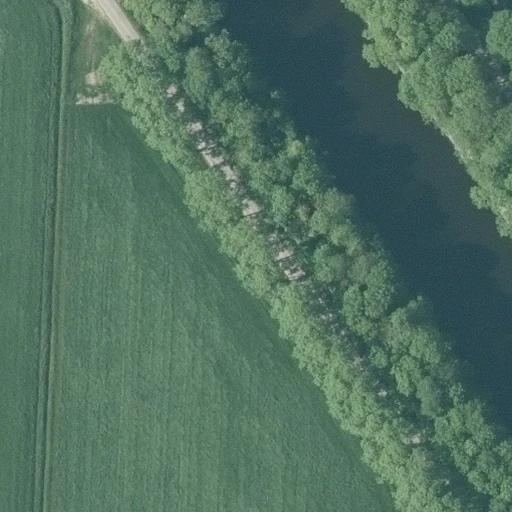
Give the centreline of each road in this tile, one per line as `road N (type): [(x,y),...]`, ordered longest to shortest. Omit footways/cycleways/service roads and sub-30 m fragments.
road 1 (unclassified): [(100,0),(468,511)]
road 2 (unclassified): [(511,100),(441,0)]
